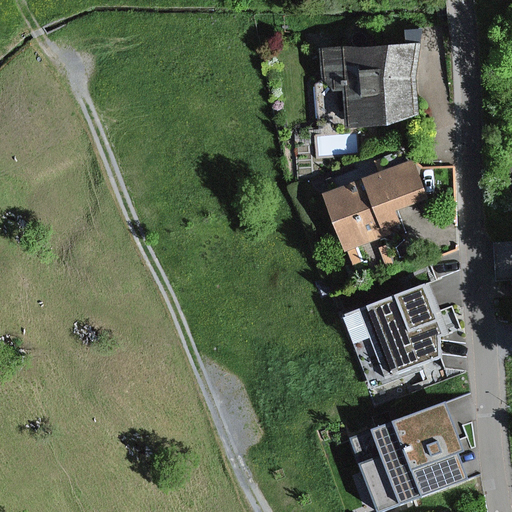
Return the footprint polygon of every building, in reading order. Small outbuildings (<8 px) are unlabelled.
[(351,88),(357,127),(430,118),(424,76),(429,38),(371,45),(371,41),(331,45),(336,89),(351,88)] [(425,152),(330,190),(357,255),(451,217),(425,152)] [(511,239),(502,240),(504,268),(506,268),(507,276),(511,275),(511,239)] [(438,279),(378,305),(408,373),(452,354),(450,307),(438,279)] [(456,399),(362,437),(390,507),(473,473),(465,452),(476,447),(456,399)]
